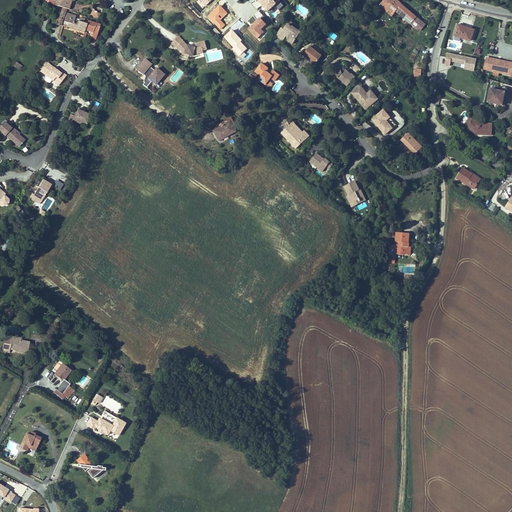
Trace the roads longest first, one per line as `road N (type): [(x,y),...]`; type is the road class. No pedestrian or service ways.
road 1 (track): [(421,287),(406,328),(399,511)]
road 2 (residential): [(2,153),(38,155),(70,90),(143,0)]
road 3 (residential): [(439,165),(410,177),(391,174),(333,103),(300,83)]
road 4 (residential): [(439,165),(440,240),(421,287)]
